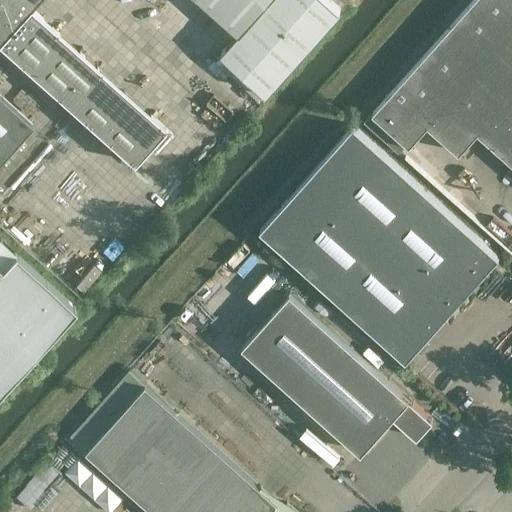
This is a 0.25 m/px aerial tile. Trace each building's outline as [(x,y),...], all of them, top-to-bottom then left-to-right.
[(30,6),(23,0),(0,0),(0,44),(132,163),(165,126),(30,6)] [(327,0),(201,0),(239,33),(221,54),(265,94),(340,11),(327,0)] [(511,0),(471,0),(444,31),(481,64),(511,29),(511,0)] [(511,29),(481,64),(511,91),(511,29)] [(410,145),(428,124),(428,123),(481,64),(444,31),(372,111),(410,145)] [(428,123),(428,124),(460,152),(478,131),(478,130),(511,92),(511,91),(481,64),(428,123)] [(511,92),(478,130),(478,131),(511,161),(511,92)] [(0,161),(33,125),(0,95),(0,161)] [(500,255),(353,124),(260,228),(406,359),(500,255)] [(0,390),(74,306),(15,252),(1,266),(0,265),(0,390)] [(242,344),(362,450),(394,415),(418,436),(434,418),(291,290),(242,344)] [(290,497),(152,375),(87,448),(157,511),(299,511),(287,501),(290,497)]
